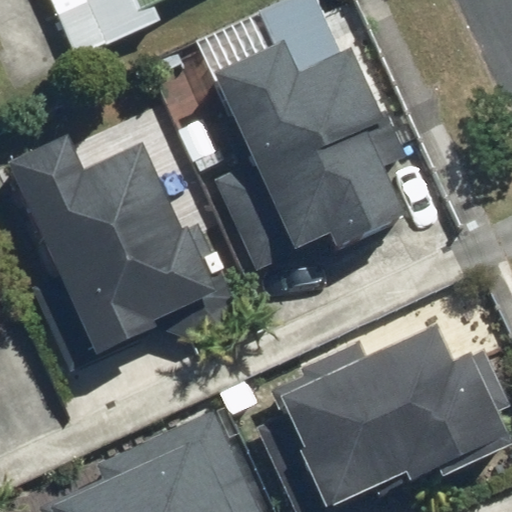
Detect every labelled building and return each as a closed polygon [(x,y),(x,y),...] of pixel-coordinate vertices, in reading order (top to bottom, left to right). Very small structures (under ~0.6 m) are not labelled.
[(42,0),(72,66),(156,29),(150,15),(182,0),(42,0)] [(272,57),(204,88),(221,127),(218,129),(240,176),(213,188),(255,278),(320,249),(326,261),(395,229),(373,181),(397,170),(377,125),(369,129),(339,64),(287,88),(272,57)] [(58,150),(0,176),(0,179),(49,287),(30,296),(67,377),(169,333),(190,345),(221,332),(229,304),(196,233),(172,244),(133,158),(74,185),(58,150)] [(277,424),(252,436),(286,511),(342,511),(397,488),(400,495),(429,482),(433,491),(501,460),(485,423),(505,414),(480,358),(442,375),(425,339),(362,367),(353,347),(294,373),(298,383),(265,398),(277,424)] [(99,486),(41,511),(252,511),(209,417),(92,470),(99,486)]
